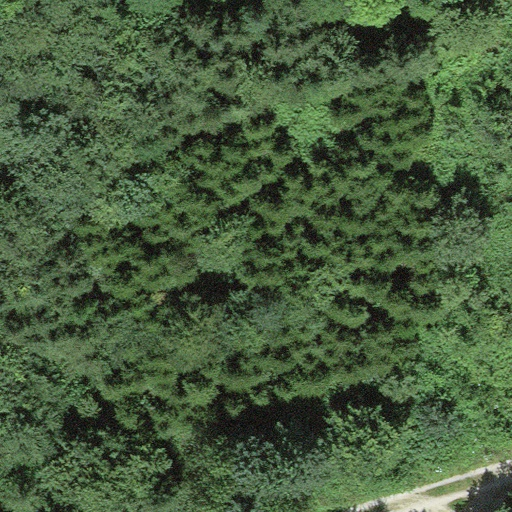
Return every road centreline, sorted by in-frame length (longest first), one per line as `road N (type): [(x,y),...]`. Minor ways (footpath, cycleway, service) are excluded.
road 1 (track): [(511,336),(404,97),(387,0)]
road 2 (track): [(381,511),(511,470)]
